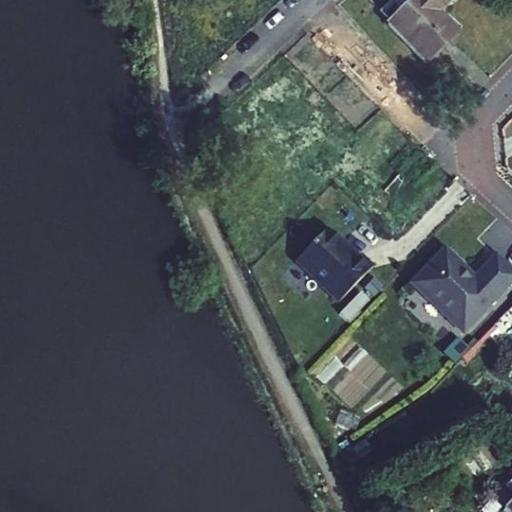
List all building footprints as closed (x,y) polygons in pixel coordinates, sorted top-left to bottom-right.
[(439,42),(453,28),(438,12),(451,0),(412,0),(387,25),(426,65),(444,47),(439,42)] [(444,47),(458,33),(453,28),(439,42),(444,47)] [(326,231),(296,262),(339,304),(372,268),(360,256),(356,260),(326,231)] [(411,285),(463,335),(511,283),(511,271),(495,256),(474,278),(444,250),(411,285)] [(458,340),(444,354),(455,365),(469,350),(458,340)] [(511,511),(511,480),(505,489),(511,495),(511,502),(503,511),(511,511)]
